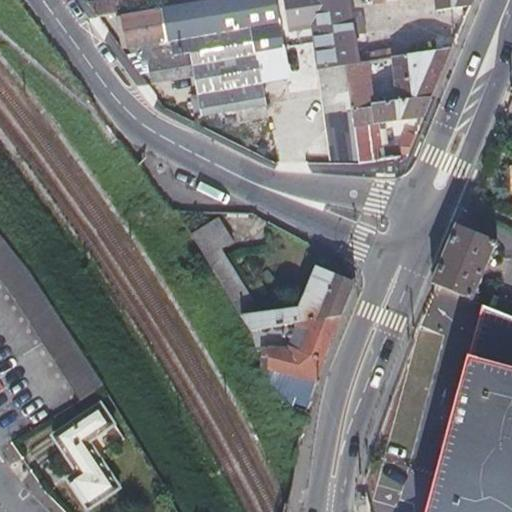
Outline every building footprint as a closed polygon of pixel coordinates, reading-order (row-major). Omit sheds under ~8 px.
[(156,86),(176,83),(197,79),(204,120),(239,113),(241,127),(267,121),(259,82),(254,58),(281,52),(271,0),(234,0),(123,22),(130,57),(155,53),(158,65),(152,67),(156,86)] [(359,63),(358,55),(349,0),(435,0),(436,5),(471,0),(280,0),(285,32),(309,28),(317,71),(344,66),(359,63)] [(113,5),(90,9),(101,23),(116,20),(113,5)] [(406,55),(412,98),(432,96),(441,75),(452,47),(406,55)] [(358,55),(359,63),(382,59),(388,58),(386,50),(358,55)] [(286,76),(281,52),(254,58),(259,82),(286,76)] [(344,66),(351,103),(388,100),(382,59),(359,63),(344,66)] [(351,103),(344,66),(317,71),(327,122),(353,118),(351,103)] [(388,100),(351,103),(353,118),(354,120),(425,114),(428,106),(432,96),(412,98),(388,100)] [(409,153),(411,147),(413,142),(388,146),(390,156),(409,153)] [(360,161),(371,159),(381,157),(379,147),(358,151),(360,161)] [(292,324),(340,316),(350,292),(353,284),(353,282),(317,266),(299,309),(245,318),(204,250),(215,242),(201,219),(181,232),(240,332),(292,324)] [(438,282),(458,290),(477,299),(501,242),(460,224),(438,282)] [(81,403),(93,396),(105,388),(71,337),(38,284),(0,236),(0,278),(16,299),(49,352),(81,403)] [(458,290),(438,282),(426,316),(362,492),(368,511),(511,511),(511,313),(501,309),(477,299),(458,290)] [(501,309),(511,313),(511,301),(506,298),(501,309)] [(336,326),(340,316),(292,324),(284,341),(259,339),(259,376),(312,392),(320,366),(336,326)] [(65,481),(74,497),(83,511),(85,511),(116,493),(86,444),(112,427),(99,406),(51,437),(74,475),(65,481)]
